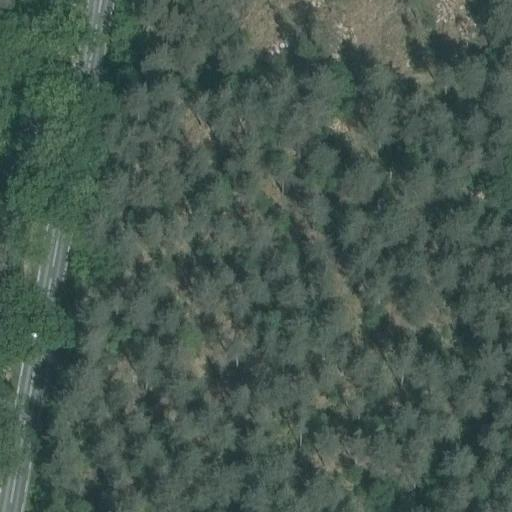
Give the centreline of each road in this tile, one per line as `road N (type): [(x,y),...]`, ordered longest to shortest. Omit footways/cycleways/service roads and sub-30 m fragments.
road 1 (track): [(511,87),(133,116),(0,37)]
road 2 (secondary): [(94,0),(8,511)]
